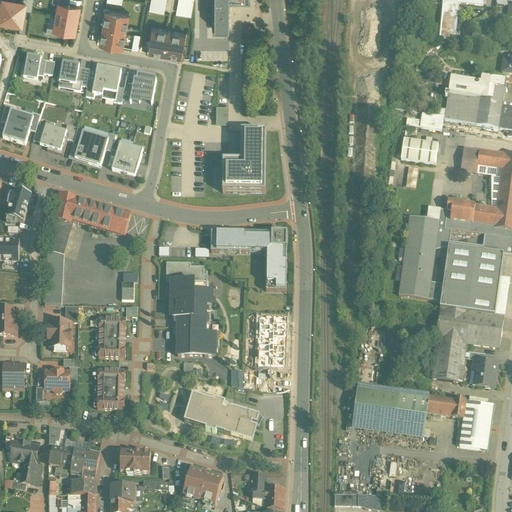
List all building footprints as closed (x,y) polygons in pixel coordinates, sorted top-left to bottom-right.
[(26,0),(0,0),(0,19),(22,24),(26,0)] [(166,0),(151,0),(149,11),(164,14),(166,0)] [(194,0),(178,0),(176,15),(191,17),(194,0)] [(212,0),(212,29),(229,29),(229,0),(212,0)] [(79,7),(59,3),(54,28),(75,32),(79,7)] [(459,5),(443,3),(439,41),(455,43),(456,33),(460,33),(461,27),(457,27),(459,5)] [(129,14),(105,10),(99,44),(123,48),(129,14)] [(186,34),(152,28),(148,52),(182,58),(186,34)] [(41,64),(27,61),(24,84),(37,86),(41,64)] [(80,67),(64,64),(59,89),(76,92),(80,67)] [(122,73),(98,68),(95,83),(93,93),(93,96),(95,96),(115,100),(116,100),(118,90),(122,73)] [(505,81),(485,78),(484,84),(477,127),(497,130),(498,130),(502,103),(505,81)] [(155,83),(138,79),(133,105),(151,108),(155,83)] [(484,84),(451,79),(444,122),(477,127),(484,84)] [(125,91),(118,90),(116,100),(115,100),(114,104),(122,106),(125,91)] [(93,96),(93,93),(87,92),(86,99),(94,100),(95,96),(93,96)] [(511,104),(502,103),(498,130),(500,131),(511,132),(511,104)] [(218,127),(229,127),(229,110),(218,110),(218,127)] [(34,119),(11,112),(3,140),(26,147),(34,119)] [(67,133),(46,127),(40,147),(48,149),(47,152),(63,157),(69,136),(67,135),(67,133)] [(267,133),(242,133),(241,163),(233,163),(225,163),(224,194),(266,194),(267,133)] [(109,141),(83,134),(75,161),(101,169),(109,141)] [(439,146),(404,141),(401,162),(436,167),(439,146)] [(143,152),(120,145),(112,172),(135,179),(143,152)] [(505,156),(464,150),(461,173),(501,179),(497,210),(449,203),(448,212),(445,231),(452,232),(484,236),(511,240),(511,155),(505,155),(505,156)] [(409,169),(407,189),(417,190),(419,170),(409,169)] [(32,198),(15,193),(14,196),(11,196),(8,207),(10,208),(7,220),(24,225),(32,198)] [(132,216),(77,201),(59,196),(53,222),(55,223),(72,228),(74,225),(125,240),(128,227),(132,216)] [(449,249),(503,256),(511,257),(511,240),(484,236),(483,248),(450,243),(452,232),(445,231),(448,212),(439,211),(438,222),(440,223),(436,251),(448,249),(449,249)] [(438,222),(410,219),(399,298),(429,302),(431,284),(436,251),(440,223),(438,222)] [(72,228),(55,223),(48,253),(62,257),(72,228)] [(0,263),(23,265),(24,234),(20,234),(20,229),(9,228),(9,237),(0,236),(0,263)] [(284,232),(210,231),(210,251),(264,252),(263,289),(283,289),(284,232)] [(503,256),(449,249),(448,249),(444,286),(431,284),(429,302),(441,303),(440,310),(495,318),(503,256)] [(48,253),(48,257),(47,275),(62,275),(63,257),(48,253)] [(62,275),(47,275),(45,309),(58,309),(58,308),(60,308),(62,275)] [(124,303),(135,303),(135,286),(140,286),(140,275),(123,276),(124,303)] [(195,283),(170,283),(169,321),(177,321),(176,359),(217,360),(218,335),(207,335),(207,308),(214,309),(214,293),(195,292),(195,283)] [(79,310),(66,309),(66,325),(71,325),(71,326),(79,326),(79,310)] [(127,320),(139,320),(139,309),(127,310),(127,320)] [(495,318),(440,310),(436,342),(437,342),(432,381),(462,385),(467,346),(500,351),(504,319),(495,318)] [(5,312),(0,311),(0,325),(18,325),(18,322),(17,322),(17,312),(5,312)] [(100,332),(100,349),(99,349),(98,361),(126,361),(126,350),(125,350),(126,333),(127,322),(99,321),(99,332),(100,332)] [(18,325),(0,325),(0,338),(4,339),(17,339),(17,329),(18,329),(18,325)] [(66,325),(51,325),(51,329),(49,329),(48,342),(50,342),(50,350),(69,350),(69,343),(71,343),(71,326),(71,325),(66,325)] [(485,356),(469,354),(468,362),(475,362),(484,363),(485,356)] [(484,363),(475,362),(474,372),(477,372),(475,388),(494,391),(498,365),(484,363)] [(16,366),(11,366),(11,367),(4,367),(4,393),(24,393),(24,368),(17,367),(16,366)] [(61,373),(56,373),(56,374),(46,374),(46,393),(54,393),(54,394),(56,396),(60,396),(62,394),(62,393),(70,393),(70,374),(61,374),(61,373)] [(99,393),(125,393),(125,385),(126,373),(99,373),(98,384),(99,384),(99,393)] [(243,373),(232,373),(232,389),(243,391),(243,373)] [(430,396),(358,386),(352,432),(424,441),(427,415),(429,399),(430,396)] [(125,393),(99,393),(98,401),(98,412),(125,413),(125,402),(124,402),(125,393)] [(191,402),(186,417),(196,420),(194,426),(206,430),(206,432),(216,436),(217,433),(252,444),(260,417),(225,406),(226,404),(215,400),(214,403),(198,397),(196,404),(191,402)] [(454,402),(429,399),(427,415),(452,419),(454,402)] [(466,403),(455,401),(454,402),(452,419),(452,420),(464,421),(466,403)] [(492,407),(466,403),(464,421),(460,449),(486,453),(492,407)] [(62,431),(50,428),(50,446),(56,448),(57,444),(59,444),(62,431)] [(103,439),(91,437),(89,444),(102,446),(101,450),(100,451),(101,451),(103,439)] [(14,441),(6,440),(6,451),(11,452),(11,453),(12,453),(13,445),(14,445),(14,441)] [(29,446),(20,445),(19,446),(14,445),(13,445),(12,453),(13,454),(12,464),(24,466),(37,468),(38,468),(35,467),(38,450),(29,448),(29,446)] [(64,452),(53,450),(50,467),(57,469),(56,477),(60,478),(64,452)] [(75,454),(64,452),(60,478),(63,478),(63,480),(67,481),(69,474),(67,474),(68,470),(72,471),(75,454)] [(87,456),(75,454),(72,471),(71,475),(83,477),(83,478),(84,471),(87,456)] [(151,455),(121,454),(121,475),(134,475),(134,478),(135,478),(135,475),(150,476),(151,455)] [(100,458),(87,456),(84,471),(83,478),(96,480),(97,474),(100,458)] [(37,468),(24,466),(24,467),(21,485),(21,486),(27,487),(39,489),(42,474),(43,469),(37,468)] [(208,475),(201,474),(197,473),(191,471),(183,498),(216,508),(224,481),(218,479),(214,478),(214,477),(208,475)] [(267,478),(252,477),(251,492),(254,492),(253,501),(254,501),(254,492),(266,493),(266,491),(267,478)] [(21,485),(12,483),(11,491),(26,494),(27,487),(21,486),(21,485)] [(160,484),(144,483),(143,491),(159,492),(160,484)] [(97,485),(74,485),(73,498),(81,498),(96,499),(97,485)] [(134,489),(112,488),(112,504),(134,505),(134,489)] [(266,491),(266,493),(254,492),(254,501),(266,502),(265,510),(266,511),(284,511),(286,492),(266,491)] [(359,497),(335,497),(335,508),(359,509),(359,497)] [(96,499),(81,498),(81,503),(69,503),(69,510),(71,510),(96,511),(96,499)]
